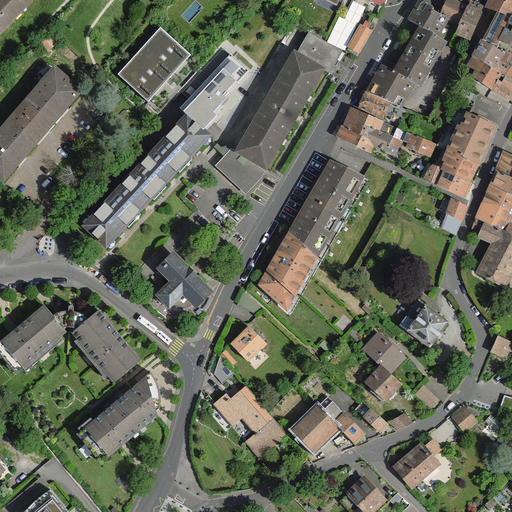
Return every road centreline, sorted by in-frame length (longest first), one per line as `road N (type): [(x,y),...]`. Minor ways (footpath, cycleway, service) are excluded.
road 1 (residential): [(408,0),(251,245),(194,359)]
road 2 (residential): [(511,115),(449,272),(481,334),(474,377),(442,412),(371,449)]
road 3 (residential): [(0,277),(81,274),(194,359)]
road 4 (residential): [(371,449),(260,494),(201,506)]
road 5 (residential): [(194,359),(160,483)]
